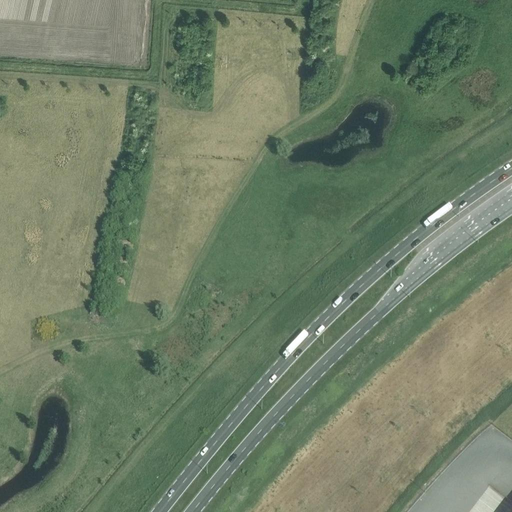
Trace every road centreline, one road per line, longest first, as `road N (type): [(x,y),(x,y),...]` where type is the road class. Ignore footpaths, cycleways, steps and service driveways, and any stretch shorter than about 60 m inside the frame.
road 1 (primary): [(511,170),(323,324),(160,511)]
road 2 (primary): [(194,511),(304,385),(397,296),(511,207)]
